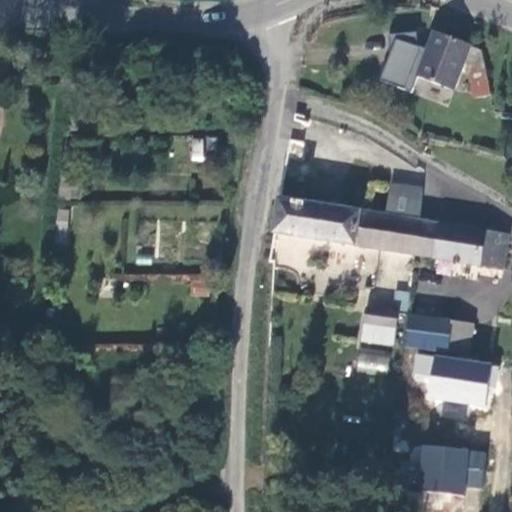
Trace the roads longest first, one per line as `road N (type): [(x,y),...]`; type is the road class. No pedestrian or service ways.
road 1 (unclassified): [(268,4),(275,68),(245,275),(237,511)]
road 2 (tertiary): [(268,4),(207,20),(0,14)]
